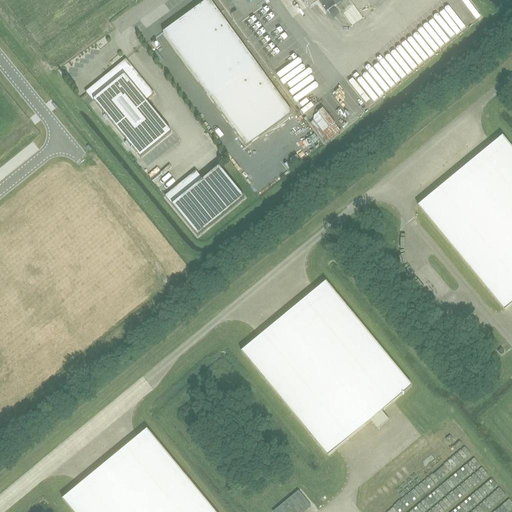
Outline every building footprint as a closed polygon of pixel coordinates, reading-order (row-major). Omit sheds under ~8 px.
[(208,0),(163,33),(211,99),(246,147),(292,114),(257,65),(209,0),(208,0)] [(341,11),(337,13),(342,23),(346,21),(341,11)] [(145,101),(154,94),(126,60),(85,93),(93,102),(93,101),(140,158),(171,133),(145,101)] [(418,206),(419,207),(504,311),(511,304),(511,148),(502,137),(465,167),(418,206)] [(196,171),(165,197),(172,206),(198,237),(244,199),(219,167),(203,180),(196,171)] [(412,387),(325,283),(282,318),(241,352),(328,457),(361,429),(370,421),(378,430),(389,421),(382,412),(393,402),(412,387)] [(214,511),(147,430),(138,438),(110,460),(81,485),(63,500),(72,511),(214,511)] [(387,457),(393,463),(406,451),(401,445),(387,457)] [(302,511),(309,507),(298,493),(275,511),(302,511)]
